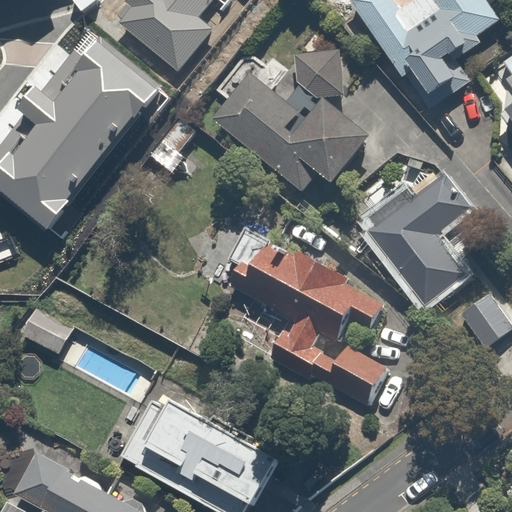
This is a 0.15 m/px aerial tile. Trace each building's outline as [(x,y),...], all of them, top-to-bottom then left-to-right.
[(511,39),(511,28),(494,0),(428,0),(429,0),(410,12),(402,0),(356,0),(347,6),(398,90),(424,74),(446,110),(478,91),(465,69),(511,39)] [(342,194),(379,145),(330,107),(358,71),(319,41),(283,88),(260,70),(228,113),(247,128),(238,139),(316,200),(328,183),(342,194)] [(417,189),(368,221),(429,313),(480,279),(454,239),(486,218),(458,175),(423,198),(417,189)] [(262,308),(245,340),(385,415),(404,381),(360,358),(372,334),(394,345),(409,316),(248,230),(229,266),(249,277),(239,296),(262,308)] [(511,322),(490,293),(461,314),(493,356),(511,341),(511,322)] [(279,511),(303,468),(170,396),(139,453),(248,511),(279,511)] [(152,511),(37,449),(9,502),(27,511),(152,511)]
